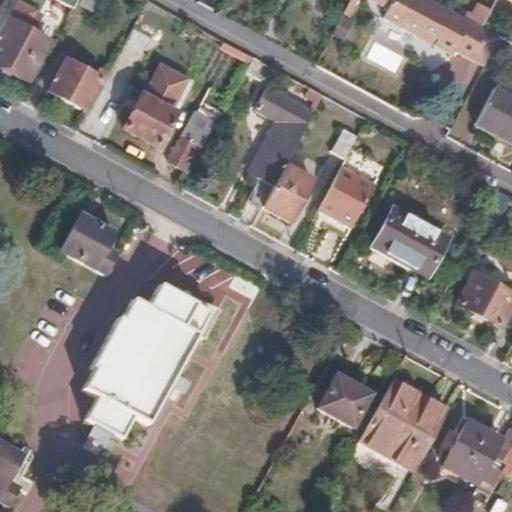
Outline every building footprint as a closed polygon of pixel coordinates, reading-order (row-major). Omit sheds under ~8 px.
[(79,4),(81,0),(57,0),(76,10),(79,4)] [(94,11),(99,0),(81,0),(79,4),(94,11)] [(356,0),(350,0),(341,17),(347,19),(356,0)] [(428,0),(374,0),(389,8),(383,19),(416,37),(420,31),(438,40),(434,46),(453,56),(455,52),(485,68),(501,39),(428,0)] [(0,64),(29,81),(48,44),(26,32),(36,13),(17,2),(0,33),(0,64)] [(438,40),(420,31),(416,37),(434,46),(438,40)] [(96,75),(89,71),(92,65),(85,62),(82,68),(63,58),(46,91),(83,111),(100,78),(96,75)] [(285,75),(253,58),(244,73),(276,91),(285,75)] [(105,81),(109,74),(100,68),(96,75),(100,78),(105,81)] [(157,148),(175,114),(170,112),(184,85),(157,71),(143,97),(138,95),(120,129),(157,148)] [(286,165),(312,115),(265,89),(255,109),(275,121),(257,159),(249,174),(259,179),(247,202),(262,210),(264,207),(286,165)] [(511,145),(511,99),(493,90),(474,126),(511,145)] [(195,109),(191,117),(209,127),(214,119),(195,109)] [(185,176),(199,149),(209,127),(191,117),(180,139),(179,138),(165,165),(185,176)] [(346,159),(357,138),(343,131),(333,152),(346,159)] [(291,222),(313,179),(286,165),(264,207),(291,222)] [(349,235),(372,190),(339,172),(328,194),(315,217),(349,235)] [(499,213),(508,196),(500,192),(491,208),(499,213)] [(429,246),(436,232),(390,208),(371,246),(425,275),(438,251),(429,246)] [(100,251),(110,234),(75,215),(55,252),(98,277),(110,256),(100,251)] [(438,251),(445,237),(436,232),(429,246),(438,251)] [(511,294),(490,282),(474,274),(458,306),(500,329),(502,324),(511,329),(511,294)] [(162,391),(192,338),(178,330),(190,308),(154,288),(141,309),(128,302),(116,321),(113,319),(86,368),(90,370),(78,391),(92,399),(81,419),(117,439),(129,419),(142,427),(162,391)] [(253,377),(274,339),(255,328),(261,317),(249,310),(233,337),(235,339),(224,361),(234,367),(253,377)] [(345,431),(364,396),(333,379),(314,413),(345,431)] [(423,448),(443,412),(425,402),(387,380),(373,405),(355,440),(386,457),(411,471),(423,448)] [(481,474),(497,444),(464,426),(440,470),(473,489),(481,474)] [(511,483),(511,435),(504,432),(497,444),(481,474),(473,489),(468,498),(478,503),(482,495),(486,498),(497,475),(511,483)] [(0,483),(14,459),(0,450),(0,504),(1,505),(10,490),(0,483)] [(0,483),(10,490),(27,460),(17,454),(14,459),(0,483)]
